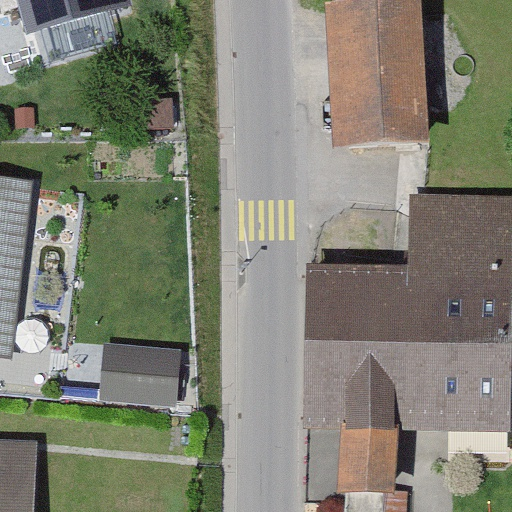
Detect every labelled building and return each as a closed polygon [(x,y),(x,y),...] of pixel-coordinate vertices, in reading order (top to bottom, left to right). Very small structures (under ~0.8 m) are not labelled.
[(24,0),(31,26),(123,4),(122,0),(24,0)] [(336,7),(328,7),(336,143),(426,138),(419,2),(336,7)] [(170,101),(147,102),(148,129),(172,127),(170,101)] [(35,110),(16,111),(18,129),(36,127),(35,110)] [(26,188),(0,185),(0,353),(8,355),(26,188)] [(314,275),(311,425),(348,425),(346,511),(405,511),(405,495),(389,495),(390,426),(511,428),(511,414),(511,197),(425,197),(411,196),(409,276),(314,275)] [(175,405),(180,353),(107,347),(102,398),(175,405)] [(33,511),(37,448),(0,446),(0,511),(33,511)]
